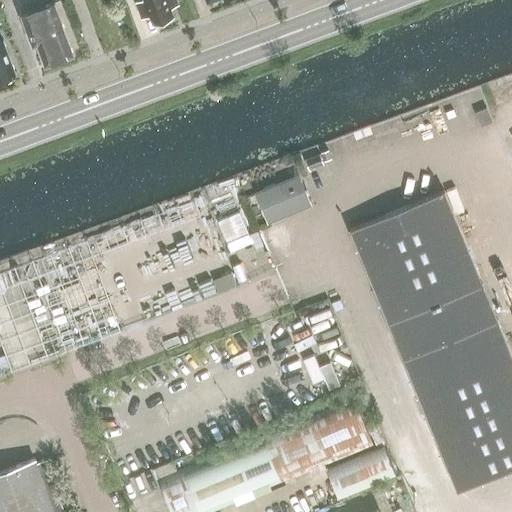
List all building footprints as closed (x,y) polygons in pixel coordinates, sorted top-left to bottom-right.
[(142,0),(135,3),(141,19),(149,16),(152,23),(171,16),(168,8),(177,5),(174,0),(142,0)] [(44,66),(72,56),(53,3),(20,15),(31,46),(36,44),(44,66)] [(0,40),(0,80),(14,75),(1,40),(0,40)] [(475,112),(481,126),(491,122),(486,108),(475,112)] [(321,153),(324,161),(330,158),(327,150),(321,153)] [(308,169),(323,164),(319,153),(304,159),(308,169)] [(266,220),(309,203),(298,176),(274,186),(273,185),(262,189),(263,190),(256,193),(266,220)] [(349,229),(456,488),(511,465),(511,359),(444,190),(349,229)] [(221,275),(226,288),(237,284),(232,271),(221,275)] [(212,511),(374,444),(354,397),(157,478),(170,511),(212,511)] [(325,466),(336,496),(394,472),(382,442),(325,466)] [(34,459),(0,471),(0,511),(64,511),(43,460),(36,463),(34,459)] [(172,460),(152,468),(156,478),(176,470),(172,460)]
